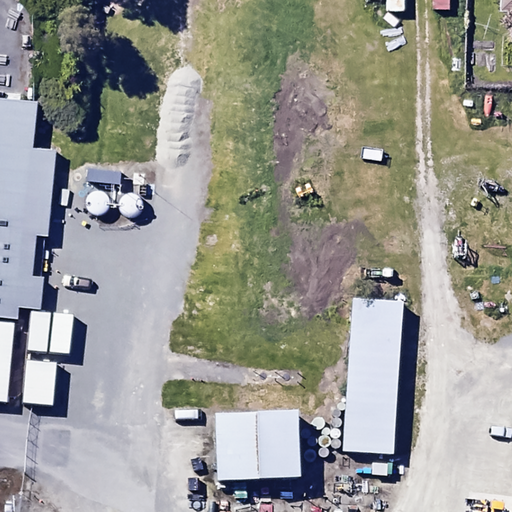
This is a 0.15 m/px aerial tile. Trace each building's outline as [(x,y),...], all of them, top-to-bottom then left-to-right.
[(511,18),(511,0),(468,0),(468,16),(511,18)] [(0,307),(14,107),(0,106),(0,307)] [(85,174),(84,187),(119,190),(120,177),(85,174)] [(287,261),(299,178),(281,176),(270,259),(287,261)] [(355,227),(339,224),(334,266),(350,268),(355,227)] [(370,314),(321,309),(306,460),(355,465),(370,314)] [(258,421),(173,422),(174,483),(259,482),(258,421)] [(511,511),(511,505),(487,502),(486,511),(511,511)]
